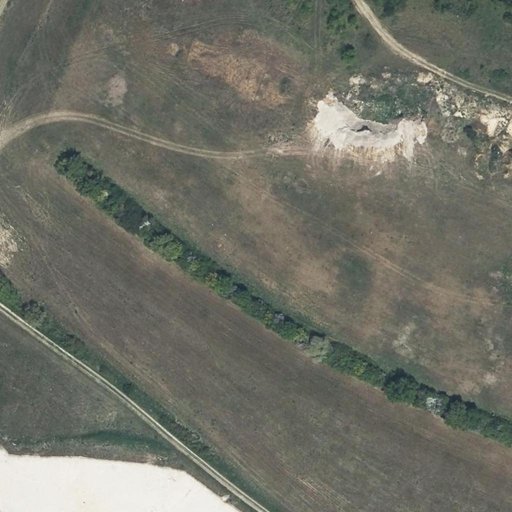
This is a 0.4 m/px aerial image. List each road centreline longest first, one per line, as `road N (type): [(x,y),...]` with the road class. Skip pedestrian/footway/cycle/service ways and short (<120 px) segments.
road 1 (track): [(257,511),(0,301)]
road 2 (track): [(361,0),(392,38),(511,100)]
